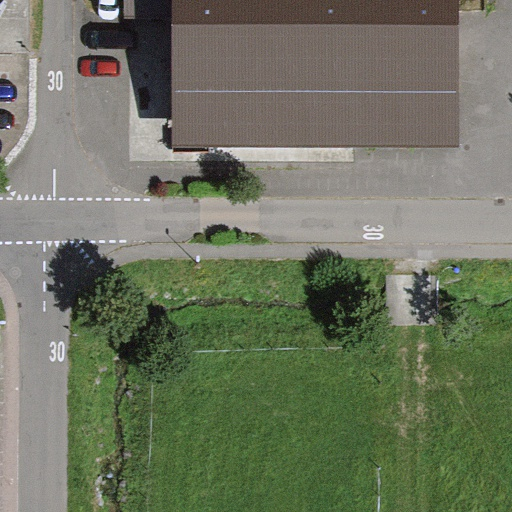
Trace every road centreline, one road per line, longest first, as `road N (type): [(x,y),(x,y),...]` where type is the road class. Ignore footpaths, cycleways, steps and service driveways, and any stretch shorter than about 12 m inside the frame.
road 1 (residential): [(511,221),(49,220)]
road 2 (residential): [(44,511),(49,220)]
road 3 (residential): [(49,220),(54,0)]
